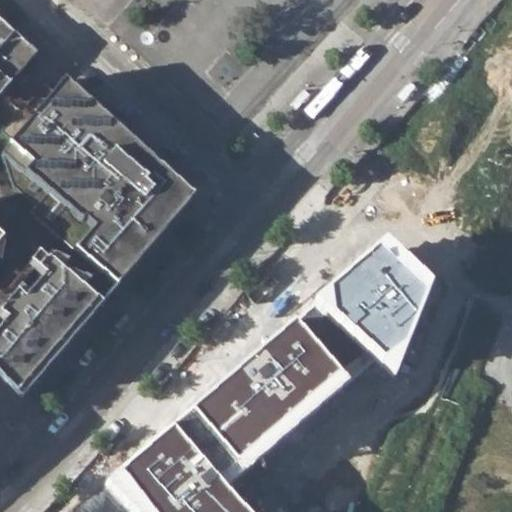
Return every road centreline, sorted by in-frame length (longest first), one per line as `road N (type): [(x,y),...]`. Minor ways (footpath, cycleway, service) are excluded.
road 1 (tertiary): [(258,213),(40,466)]
road 2 (residential): [(258,213),(18,0)]
road 3 (tertiary): [(440,0),(258,213)]
road 4 (unknown): [(102,511),(227,370)]
